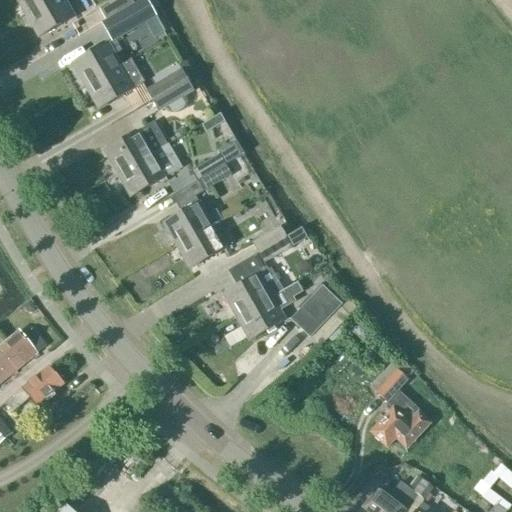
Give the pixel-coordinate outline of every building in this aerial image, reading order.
[(17,0),(26,15),(51,0),(17,0)] [(63,0),(51,0),(26,15),(39,38),(74,17),(63,0)] [(106,21),(99,25),(109,42),(109,43),(144,23),(146,22),(156,16),(146,0),(144,0),(136,4),(135,5),(106,21)] [(131,0),(119,0),(100,11),(106,21),(135,5),(131,0)] [(146,22),(144,23),(152,38),(164,32),(156,16),(146,22)] [(87,85),(129,61),(122,49),(116,53),(109,43),(109,42),(74,62),(87,85)] [(133,88),(134,89),(144,83),(130,60),(129,61),(87,85),(100,107),(133,88)] [(145,91),(151,102),(188,81),(181,70),(145,91)] [(194,92),(188,81),(151,102),(158,113),(194,92)] [(220,116),(203,126),(207,133),(225,123),(220,116)] [(118,175),(167,146),(155,123),(105,152),(118,175)] [(172,142),(183,165),(194,160),(184,137),(172,142)] [(226,166),(240,157),(232,143),(216,152),(218,156),(225,166),(226,166)] [(131,197),(166,177),(180,168),(167,146),(118,175),(131,197)] [(198,182),(225,166),(218,156),(168,185),(174,196),(198,182)] [(225,166),(198,182),(203,192),(231,175),(226,166),(225,166)] [(164,224),(177,246),(219,223),(218,223),(222,220),(216,211),(206,216),(199,204),(164,224)] [(231,246),(225,235),(219,223),(177,246),(190,269),(231,246)] [(258,254),(286,238),(280,227),(252,243),(258,254)] [(286,238),(258,254),(264,264),(292,248),(286,238)] [(234,318),(283,290),(271,269),(259,276),(258,274),(221,295),(221,296),(234,318)] [(283,290),(234,318),(246,341),(284,319),(280,312),(296,303),(293,299),(302,293),(297,284),(284,291),(283,290)] [(345,303),(346,303),(326,284),(294,317),(314,336),(310,339),(319,348),(354,312),(345,303)] [(5,343),(23,365),(37,354),(45,347),(31,330),(23,336),(19,332),(5,343)] [(0,365),(9,377),(23,365),(5,343),(0,347),(0,365)] [(390,366),(371,389),(377,394),(387,403),(397,392),(407,381),(409,378),(410,377),(414,373),(401,362),(394,369),(390,366)] [(0,384),(9,377),(0,365),(0,384)] [(5,404),(13,413),(29,399),(36,408),(63,386),(48,368),(5,404)] [(394,409),(371,433),(387,448),(396,439),(407,449),(431,423),(410,404),(397,392),(387,403),(394,409)] [(0,444),(12,434),(0,419),(0,444)] [(511,475),(501,466),(493,475),(507,487),(511,480),(511,475)] [(368,511),(383,511),(404,486),(400,483),(394,492),(386,486),(381,493),(377,490),(363,508),(368,511)] [(424,483),(415,495),(404,486),(383,511),(406,511),(419,497),(424,501),(433,489),(424,483)] [(73,511),(62,501),(51,511),(73,511)] [(434,511),(423,503),(415,511),(434,511)]
